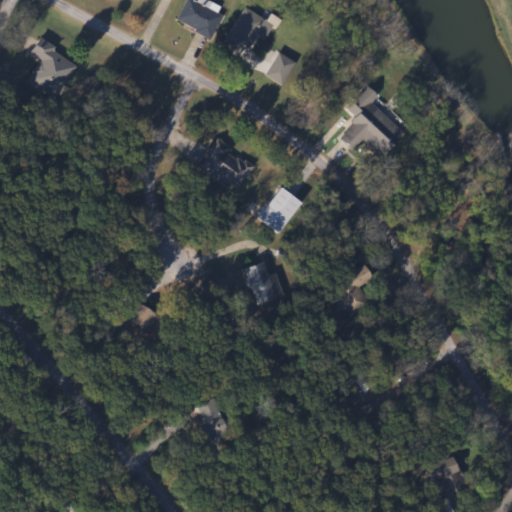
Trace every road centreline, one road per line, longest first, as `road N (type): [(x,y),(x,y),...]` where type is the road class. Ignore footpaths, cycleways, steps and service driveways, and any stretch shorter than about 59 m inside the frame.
road 1 (residential): [(59,0),(284,129),(351,181),(405,244),(511,424)]
road 2 (residential): [(198,79),(158,155),(162,207),(216,276),(264,278)]
road 3 (residential): [(173,511),(0,301)]
